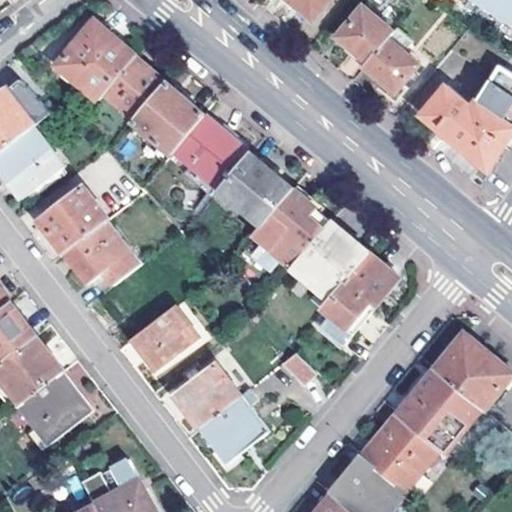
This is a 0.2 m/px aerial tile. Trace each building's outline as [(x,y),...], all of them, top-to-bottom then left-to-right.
[(288,0),(315,21),(332,0),(288,0)] [(511,0),(481,0),(506,16),(511,6),(511,0)] [(392,38),(394,34),(367,11),(340,42),(370,67),(392,38)] [(103,97),(136,59),(95,25),(60,67),(100,101),(103,97)] [(400,92),(423,65),(392,38),(370,67),(400,92)] [(136,59),(103,97),(133,122),(165,84),(136,59)] [(450,87),(426,116),(451,137),(492,171),(511,138),(511,71),(503,66),(476,109),(450,87)] [(0,152),(34,127),(50,114),(21,82),(0,98),(0,152)] [(204,117),(165,84),(133,122),(132,123),(171,156),(175,152),(204,117)] [(204,117),(175,152),(220,191),(250,155),(225,135),(204,117)] [(34,127),(0,152),(0,167),(23,198),(64,168),(34,127)] [(220,191),(216,196),(256,231),(291,190),(250,155),(220,191)] [(92,234),(110,220),(85,189),(42,222),(66,254),(92,234)] [(334,220),(291,190),(256,231),(251,237),(266,247),(260,255),(276,267),(283,258),(295,267),(334,220)] [(101,275),(104,272),(113,285),(144,263),(110,220),(92,234),(66,254),(89,284),(101,275)] [(325,293),(334,300),(373,253),(342,227),(334,220),(295,267),(325,293)] [(403,278),(373,253),(334,300),(326,309),(333,316),(323,328),(346,347),(403,278)] [(0,311),(13,302),(0,285),(0,311)] [(317,302),(326,309),(334,300),(325,293),(317,302)] [(0,359),(2,362),(36,337),(38,335),(13,302),(0,311),(0,359)] [(203,339),(178,307),(134,341),(159,372),(203,339)] [(438,370),(486,410),(488,411),(511,382),(511,370),(490,352),(468,334),(438,370)] [(0,363),(0,376),(21,404),(63,372),(36,337),(2,362),(0,363)] [(301,353),(287,363),(306,386),(320,373),(301,353)] [(202,428),(244,396),(220,364),(177,396),(202,428)] [(438,370),(402,413),(445,449),(450,453),(486,410),(438,370)] [(63,372),(21,404),(49,441),(90,408),(63,372)] [(253,390),(244,396),(202,428),(230,465),(272,432),(253,406),(260,400),(253,390)] [(366,456),(409,491),(445,449),(402,413),(366,456)] [(366,456),(335,494),(355,511),(390,511),(409,491),(366,456)] [(95,504),(96,505),(99,511),(157,511),(141,481),(95,504)] [(355,511),(335,494),(319,511),(355,511)]
